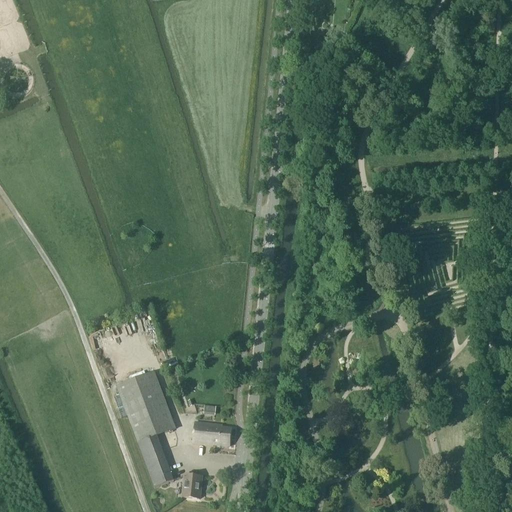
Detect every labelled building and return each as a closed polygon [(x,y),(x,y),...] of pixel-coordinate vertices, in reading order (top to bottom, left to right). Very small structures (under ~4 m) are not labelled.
[(503,249),(511,248),(511,237),(503,238),(503,249)] [(116,388),(154,490),(173,483),(156,438),(175,431),(154,374),(116,388)] [(204,407),(204,416),(215,417),(216,408),(204,407)] [(194,424),(192,445),(228,448),(230,430),(221,429),(222,427),(194,424)] [(201,479),(184,477),(182,499),(199,501),(201,479)]
